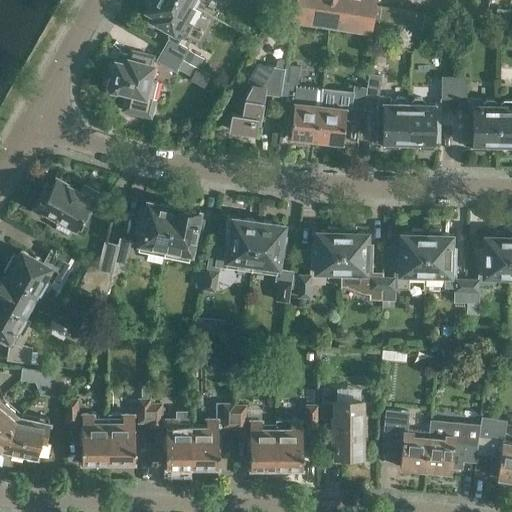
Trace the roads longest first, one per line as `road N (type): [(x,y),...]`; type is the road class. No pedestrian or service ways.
road 1 (residential): [(511,191),(255,179),(101,146),(36,113)]
road 2 (residential): [(290,511),(68,505),(0,495)]
road 3 (residential): [(36,113),(100,0)]
